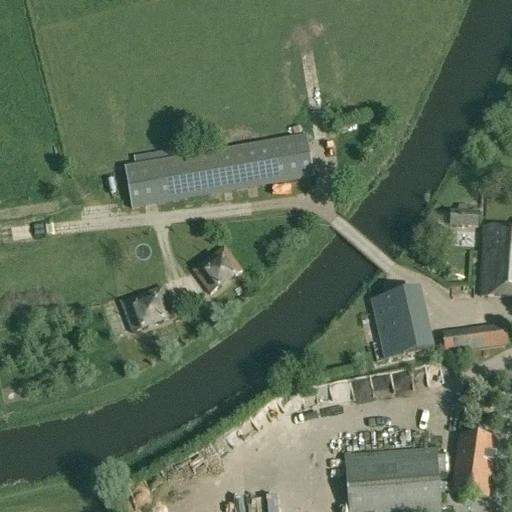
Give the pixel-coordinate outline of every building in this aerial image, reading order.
[(313,67),(313,52),(296,51),(296,67),(313,67)] [(124,168),(132,212),(314,180),(306,136),(124,168)] [(479,214),(468,213),(468,206),(458,206),(458,213),(450,212),(450,229),(478,230),(479,214)] [(480,298),(511,300),(511,231),(484,230),(480,298)] [(241,273),(224,249),(193,273),(210,297),(241,273)] [(132,335),(174,320),(162,289),(121,305),(132,335)] [(421,291),(370,303),(384,364),(434,352),(421,291)] [(505,327),(442,335),(445,356),(508,348),(505,327)] [(412,386),(429,383),(425,365),(409,368),(412,386)] [(367,398),(389,396),(387,375),(347,379),(347,381),(328,383),(330,398),(367,394),(367,398)] [(456,456),(450,496),(488,502),(497,441),(459,436),(456,456)] [(441,511),(439,477),(437,457),(436,449),(343,457),(347,511),(441,511)]
